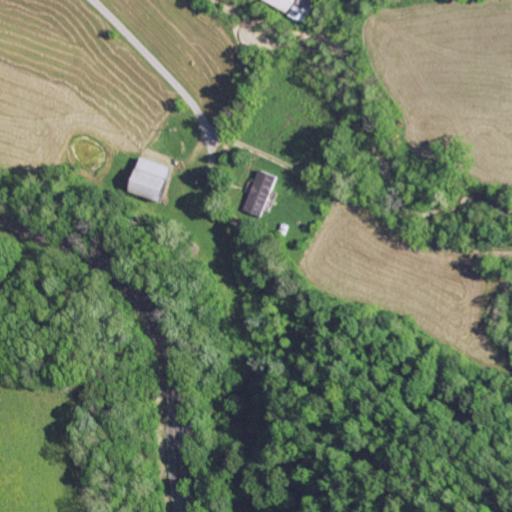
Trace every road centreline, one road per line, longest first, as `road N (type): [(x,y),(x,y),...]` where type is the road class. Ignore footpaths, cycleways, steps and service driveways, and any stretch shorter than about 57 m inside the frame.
road 1 (secondary): [(185,511),(156,317),(123,281),(0,224)]
road 2 (residential): [(211,160),(212,138),(191,101),(94,0)]
